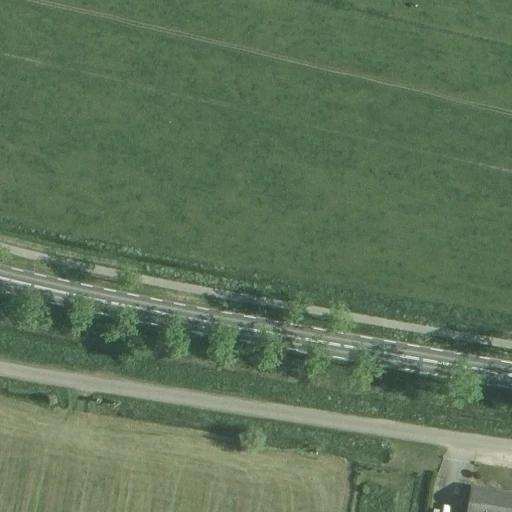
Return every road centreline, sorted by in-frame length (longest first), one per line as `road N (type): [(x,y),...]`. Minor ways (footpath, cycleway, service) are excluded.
road 1 (secondary): [(511,376),(0,278)]
road 2 (unclassified): [(511,448),(0,368)]
